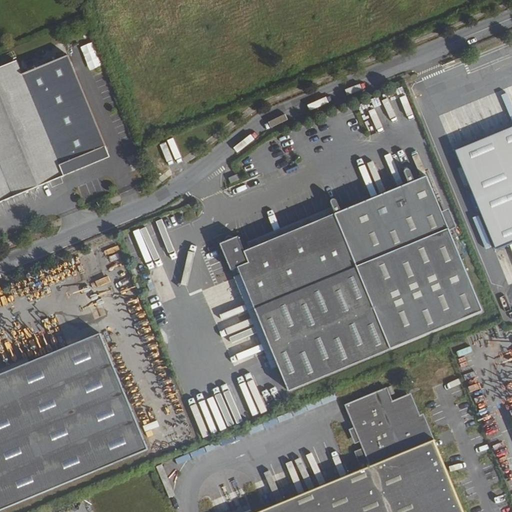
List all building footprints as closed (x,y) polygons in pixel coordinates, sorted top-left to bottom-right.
[(0,70),(0,205),(65,179),(61,169),(107,150),(70,58),(24,77),(19,63),(0,70)] [(511,243),(511,128),(457,151),(497,249),(511,243)] [(111,161),(107,150),(61,169),(65,179),(111,161)] [(405,174),(410,185),(416,182),(411,172),(410,170),(408,170),(407,170),(406,170),(405,172),(405,174)] [(220,246),(231,272),(237,270),(255,310),(290,395),(487,312),(428,177),(416,182),(410,185),(343,214),(337,216),(246,254),(240,238),(220,246)] [(332,206),(337,216),(343,214),(338,203),(338,202),(336,201),(334,201),(333,202),(332,204),(332,206)] [(0,511),(2,511),(149,450),(101,336),(27,366),(0,377),(0,511)] [(25,362),(0,371),(0,377),(27,366),(25,362)] [(466,511),(441,447),(433,450),(419,416),(414,403),(402,398),(393,403),(387,389),(345,406),(363,449),(355,453),(362,470),(335,481),(260,511),(466,511)] [(433,450),(441,447),(426,413),(419,416),(433,450)]
